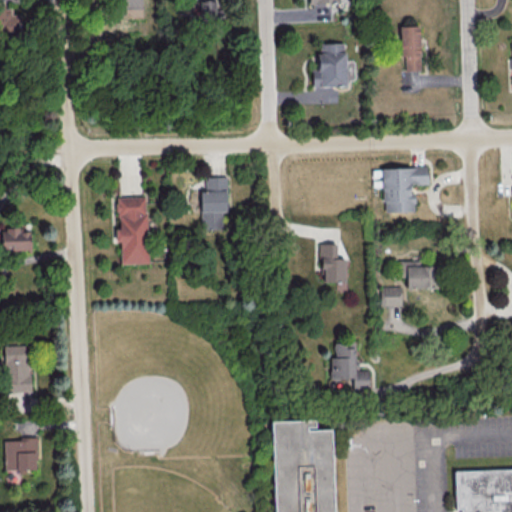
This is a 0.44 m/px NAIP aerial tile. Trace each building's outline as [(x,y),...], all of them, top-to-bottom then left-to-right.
[(0,0),(0,14),(0,36),(19,36),(19,14),(11,14),(10,7),(4,7),(4,1),(0,0)] [(141,0),(107,0),(107,3),(118,3),(119,8),(141,7),(141,0)] [(198,0),(199,20),(221,19),(221,8),(216,9),(215,0),(198,0)] [(399,56),(404,56),(404,70),(419,70),(418,25),(399,25),(399,56)] [(343,42),(317,43),(318,69),(311,69),(311,86),(345,85),(345,79),(354,78),(353,60),(343,61),(343,42)] [(383,213),(413,212),(411,184),(427,183),(426,166),(381,168),(383,213)] [(200,228),(222,228),(221,212),(226,212),(225,176),(203,176),(204,190),(199,190),(200,228)] [(119,263),(147,262),(145,196),(116,196),(117,228),(114,229),(115,241),(119,241),(119,263)] [(2,228),(31,227),(32,252),(3,253),(2,228)] [(336,243),(321,243),(320,281),(343,282),(344,258),(335,257),(336,243)] [(419,265),(419,259),(397,260),(397,274),(405,274),(405,289),(437,288),(436,264),(419,265)] [(379,286),(379,306),(400,305),(399,286),(379,286)] [(368,369),(355,369),(355,342),(333,342),(333,356),(329,356),(329,380),(352,380),(352,388),(368,388),(368,369)] [(28,345),(3,345),(4,393),(29,392),(28,345)] [(274,511),(272,422),(316,420),(317,427),(309,428),(309,431),(333,430),(335,511),(274,511)] [(35,438),(3,438),(4,471),(35,471),(35,438)] [(456,473),(511,470),(511,511),(463,511),(457,511),(456,473)]
